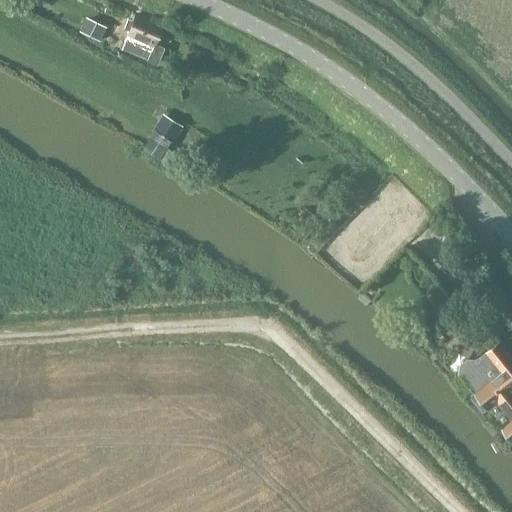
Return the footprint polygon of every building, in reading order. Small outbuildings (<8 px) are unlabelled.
[(160,25),(161,22),(153,19),(152,21),(133,14),(122,43),(120,49),(155,64),(163,47),(153,43),(153,42),(156,43),(159,42),(162,36),(159,33),(157,32),(160,25)] [(76,30),(96,40),(103,28),(82,18),(76,30)] [(190,46),(201,51),(203,45),(192,41),(190,46)] [(170,142),(180,126),(161,115),(151,131),(152,131),(146,141),(149,142),(145,148),(166,160),(173,151),(165,146),(169,141),(170,142)] [(442,267),(468,296),(483,283),(457,254),(442,267)] [(441,288),(429,298),(435,306),(447,296),(441,288)] [(511,362),(511,363),(492,340),(471,358),(467,358),(459,364),(459,368),(454,372),(474,395),(468,400),(481,415),(487,410),(493,418),(490,420),(510,442),(511,440),(511,362)]
